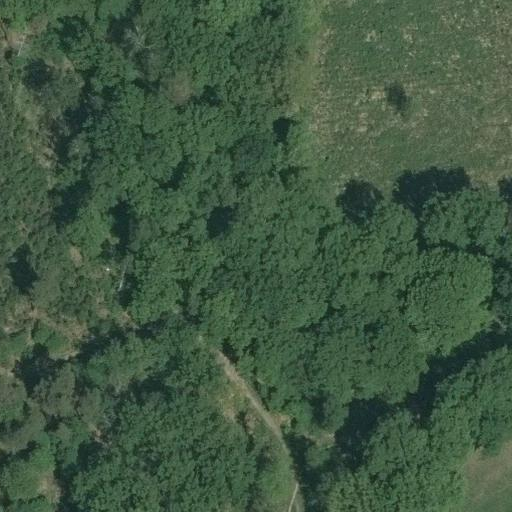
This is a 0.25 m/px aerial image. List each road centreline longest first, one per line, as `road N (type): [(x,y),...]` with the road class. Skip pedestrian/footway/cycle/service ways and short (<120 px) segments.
road 1 (track): [(0,407),(49,390),(68,363),(116,351),(180,360),(225,393),(268,469)]
road 2 (track): [(268,469),(346,441),(511,345)]
